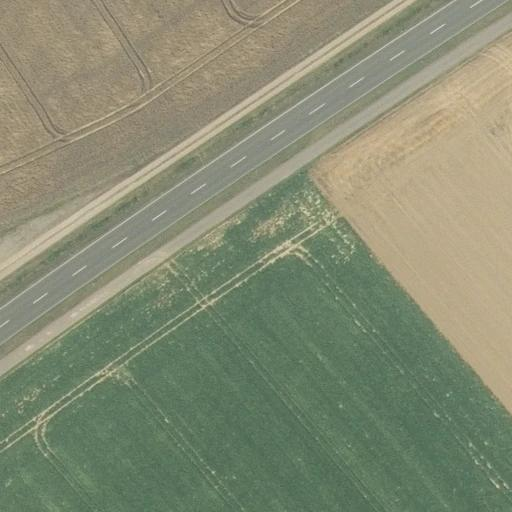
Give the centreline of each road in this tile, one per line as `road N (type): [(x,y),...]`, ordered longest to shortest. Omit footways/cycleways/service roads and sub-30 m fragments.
road 1 (track): [(0,365),(511,25)]
road 2 (secondary): [(0,330),(488,0)]
road 3 (track): [(0,268),(410,0)]
